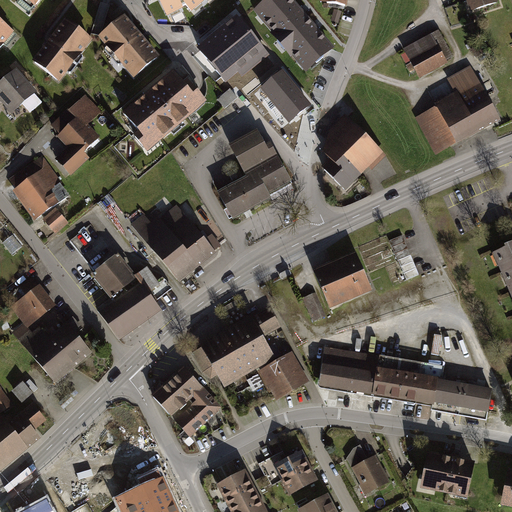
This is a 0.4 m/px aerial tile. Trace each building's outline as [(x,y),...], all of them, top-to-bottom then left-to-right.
[(20,0),(18,3),(30,13),(40,0),(20,0)] [(208,0),(159,0),(167,18),(188,8),(192,14),(208,0)] [(289,0),(274,0),(258,14),(307,72),(332,51),(289,0)] [(496,0),(467,0),(471,11),(498,3),(496,0)] [(125,18),(102,38),(135,76),(158,57),(125,18)] [(237,19),(200,50),(224,81),(237,72),(241,77),(268,56),(237,19)] [(0,50),(14,34),(0,22),(0,50)] [(66,22),(35,63),(58,80),(89,39),(66,22)] [(439,33),(405,52),(418,75),(445,60),(439,49),(446,45),(439,33)] [(459,98),(421,119),(438,150),(497,118),(470,68),(449,79),(459,98)] [(16,73),(0,87),(0,98),(13,113),(34,94),(16,73)] [(174,73),(124,115),(140,133),(134,137),(147,153),(207,103),(188,80),(184,84),(174,73)] [(296,89),(282,73),(263,89),(277,105),(296,89)] [(232,87),(219,98),(227,107),(240,96),(232,87)] [(310,106),(296,89),(277,105),(290,122),(310,106)] [(84,97),(53,127),(75,151),(62,163),(71,173),(88,157),(83,152),(95,141),(83,128),(99,113),(84,97)] [(380,152),(350,123),(338,135),(344,141),(328,156),(334,162),(326,170),(344,188),(380,152)] [(258,133),(232,148),(250,179),(221,195),(234,218),(271,198),(268,193),(291,181),(271,145),(267,148),(258,133)] [(38,219),(69,196),(42,160),(12,182),(38,219)] [(153,227),(144,216),(132,225),(175,281),(220,246),(186,202),(153,227)] [(67,221),(59,212),(46,222),(54,232),(67,221)] [(402,236),(391,241),(407,280),(419,275),(402,236)] [(511,293),(511,244),(505,247),(506,250),(495,255),(511,293)] [(357,256),(316,273),(331,307),(371,290),(357,256)] [(135,280),(116,258),(91,280),(110,301),(135,280)] [(58,311),(41,288),(16,307),(33,330),(58,311)] [(145,288),(104,314),(122,341),(162,315),(145,288)] [(314,295),(305,298),(315,322),(323,318),(314,295)] [(269,312),(195,354),(205,371),(214,366),(224,384),(272,357),(261,337),(268,333),(266,330),(276,325),(269,312)] [(41,338),(27,351),(56,385),(92,354),(68,326),(47,345),(41,338)] [(380,359),(328,351),(322,384),(374,393),(380,359)] [(287,359),(268,370),(282,395),(301,384),(287,359)] [(439,369),(380,359),(374,393),(433,402),(437,381),(439,369)] [(186,369),(154,397),(170,414),(178,407),(180,410),(186,404),(184,402),(188,398),(199,388),(201,386),(186,369)] [(250,378),(254,390),(266,385),(262,373),(250,378)] [(14,389),(24,400),(35,390),(25,379),(14,389)] [(492,390),(437,381),(433,402),(432,408),(487,417),(492,390)] [(199,388),(188,398),(195,406),(177,422),(190,436),(219,409),(199,388)] [(0,389),(0,412),(2,414),(12,406),(0,389)] [(2,418),(0,419),(0,469),(49,429),(35,411),(30,415),(25,409),(7,424),(2,418)] [(139,457),(124,422),(103,431),(118,466),(139,457)] [(353,468),(355,467),(364,483),(368,481),(372,489),(386,482),(373,458),(366,461),(359,447),(355,449),(348,458),(353,468)] [(483,460),(434,450),(428,482),(476,492),(483,460)] [(284,462),(277,465),(292,494),(315,481),(301,453),(293,456),(293,455),(288,453),(284,455),(283,460),(284,462)] [(264,511),(243,471),(220,483),(234,511),(264,511)] [(176,511),(158,472),(146,477),(149,484),(124,497),(129,507),(123,510),(123,511),(176,511)] [(333,511),(326,498),(305,509),(306,511),(333,511)] [(53,511),(47,499),(23,511),(53,511)]
